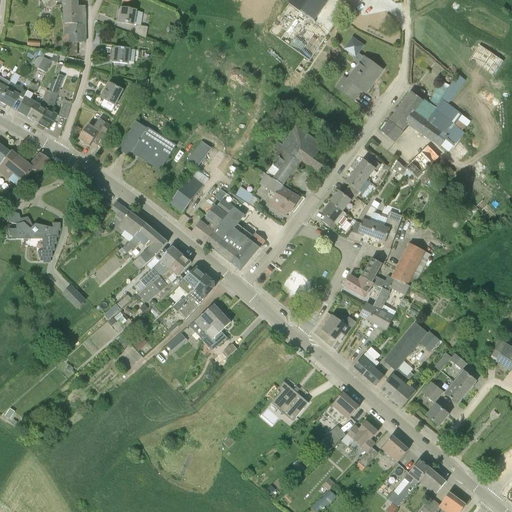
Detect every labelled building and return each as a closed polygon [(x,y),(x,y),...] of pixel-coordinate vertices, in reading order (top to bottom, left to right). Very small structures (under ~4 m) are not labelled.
[(84,25),(84,7),(76,7),(75,0),(54,0),(55,1),(62,1),(62,24),(63,43),(77,43),(85,43),(84,25)] [(134,25),(136,11),(119,8),(117,23),(134,25)] [(300,12),(280,40),(310,61),(330,33),(300,12)] [(146,38),(147,27),(136,25),(134,35),(146,38)] [(348,80),(344,77),(336,88),(354,100),(361,90),(366,93),(382,70),(358,53),(362,47),(352,40),(345,50),(355,56),(356,60),(360,63),(348,80)] [(128,64),(130,50),(113,48),(112,63),(128,64)] [(483,65),(497,74),(506,61),(492,52),(483,65)] [(57,63),(59,55),(45,53),(43,58),(37,69),(43,72),(48,61),(57,63)] [(300,74),(303,69),(298,65),(295,71),(300,74)] [(455,127),(463,115),(448,104),(466,81),(459,76),(449,87),(435,110),(427,121),(416,112),(407,125),(422,136),(441,148),(441,147),(449,152),(464,133),(455,127)] [(0,98),(9,82),(0,77),(0,98)] [(59,81),(53,79),(50,86),(53,87),(57,89),(59,81)] [(18,96),(22,90),(23,91),(22,89),(16,85),(15,86),(9,82),(0,98),(0,102),(11,109),(18,96)] [(435,110),(449,87),(441,82),(428,104),(411,92),(390,122),(403,132),(407,125),(416,112),(427,121),(435,110)] [(34,102),(30,99),(32,93),(35,95),(39,87),(30,83),(26,93),(23,91),(22,90),(18,96),(23,99),(16,111),(26,117),(34,102)] [(116,106),(124,91),(110,83),(101,98),(116,106)] [(49,98),(53,87),(50,86),(48,91),(46,90),(40,106),(34,102),(26,117),(37,124),(45,110),(45,109),(49,98)] [(53,106),(56,98),(59,90),(57,89),(53,87),(49,98),(45,109),(45,110),(37,124),(48,130),(55,116),(49,112),(53,106)] [(63,100),(58,117),(66,120),(71,103),(63,100)] [(90,146),(93,142),(99,146),(113,127),(106,122),(106,123),(100,119),(94,128),(89,125),(79,139),(90,146)] [(160,169),(176,145),(148,127),(148,129),(137,122),(119,150),(130,157),(133,152),(160,169)] [(403,132),(390,122),(382,132),(396,143),(404,133),(403,132)] [(271,164),(279,171),(274,179),(283,185),(301,160),(309,165),(318,154),(324,146),(296,125),(282,145),(278,141),(274,147),(278,150),(275,154),(277,156),(271,164)] [(187,162),(197,169),(211,151),(201,143),(187,162)] [(0,164),(9,153),(0,146),(0,164)] [(439,158),(428,147),(421,154),(432,165),(439,158)] [(17,156),(15,158),(9,153),(11,151),(10,151),(9,153),(0,164),(0,174),(15,187),(20,181),(22,182),(31,170),(38,176),(49,160),(39,154),(29,166),(17,156)] [(432,166),(432,165),(421,154),(420,153),(405,168),(408,171),(411,175),(417,181),(432,166)] [(318,154),(309,165),(319,173),(328,162),(318,154)] [(377,171),(381,166),(371,158),(367,163),(364,160),(355,171),(367,180),(375,170),(377,171)] [(405,168),(398,161),(392,169),(404,177),(404,176),(408,171),(405,168)] [(450,167),(444,173),(448,178),(455,173),(450,167)] [(359,191),(367,180),(355,171),(347,182),(350,185),(346,189),(357,197),(360,192),(359,191)] [(291,213),(295,205),(299,198),(281,187),(283,185),(274,179),(266,174),(263,178),(259,184),(276,195),(269,206),(285,216),(288,211),(291,213)] [(203,185),(190,176),(170,204),(183,213),(203,185)] [(219,226),(220,226),(233,209),(222,200),(229,192),(229,191),(225,188),(223,191),(221,189),(215,197),(221,202),(218,206),(216,204),(206,217),(219,226)] [(241,188),(236,196),(255,208),(259,200),(241,188)] [(353,202),(357,197),(346,189),(342,194),(340,192),(331,203),(343,212),(351,201),(353,202)] [(256,224),(259,221),(255,218),(260,212),(255,208),(236,196),(229,191),(229,192),(222,200),(233,209),(220,226),(219,226),(214,233),(206,243),(220,254),(232,263),(250,240),(256,233),(260,228),(256,224)] [(458,199),(454,196),(450,201),(454,204),(458,199)] [(117,214),(122,206),(117,202),(111,210),(117,214)] [(332,229),(336,224),(338,225),(346,214),(343,212),(331,203),(323,214),(326,216),(322,221),(332,229)] [(146,224),(131,212),(122,206),(117,214),(116,216),(124,222),(120,226),(135,237),(140,233),(146,224)] [(371,237),(376,223),(369,221),(376,210),(371,206),(364,218),(361,224),(356,222),(351,232),(357,234),(358,232),(371,237)] [(98,218),(90,210),(83,217),(86,220),(90,216),(94,220),(90,224),(93,227),(96,224),(94,222),(98,218)] [(386,242),(386,240),(393,242),(403,216),(390,212),(384,226),(376,223),(371,237),(386,242)] [(58,231),(60,231),(60,223),(52,223),(52,228),(34,224),(32,226),(30,224),(31,223),(27,217),(20,219),(19,217),(10,219),(10,223),(15,225),(15,229),(8,229),(8,236),(11,237),(11,240),(41,239),(41,250),(37,252),(40,262),(43,262),(43,263),(50,264),(50,257),(52,257),(52,251),(54,251),(54,244),(56,244),(56,237),(58,237),(58,231)] [(206,243),(214,233),(219,226),(213,222),(209,226),(202,221),(191,232),(206,243)] [(168,242),(157,233),(151,229),(146,224),(140,233),(135,237),(120,251),(122,254),(125,252),(127,253),(141,242),(146,246),(148,243),(152,246),(150,249),(133,263),(139,270),(148,264),(156,257),(168,242)] [(104,231),(100,227),(94,233),(98,237),(104,231)] [(250,240),(232,263),(241,270),(244,267),(259,249),(265,241),(256,233),(250,240)] [(405,284),(407,285),(425,252),(410,244),(392,278),(388,276),(385,281),(375,275),(381,264),(372,259),(362,277),(374,284),(382,288),(388,291),(390,288),(394,280),(404,285),(405,284)] [(146,288),(183,255),(173,247),(160,261),(164,265),(156,271),(153,269),(140,280),(142,283),(146,288)] [(413,290),(426,265),(429,260),(432,256),(425,252),(407,285),(410,286),(409,287),(413,290)] [(181,275),(192,263),(183,255),(146,288),(139,294),(135,298),(138,302),(142,299),(147,304),(158,294),(163,300),(185,279),(181,275)] [(189,295),(207,276),(197,267),(185,279),(179,286),(189,295)] [(215,287),(215,282),(207,276),(189,295),(184,300),(182,298),(173,307),(187,320),(215,287)] [(344,285),(366,298),(368,295),(374,284),(362,277),(359,281),(350,276),(344,285)] [(394,280),(390,288),(404,296),(409,287),(410,286),(407,285),(405,284),(404,285),(394,280)] [(77,309),(87,301),(72,285),(63,294),(77,309)] [(391,292),(388,291),(382,288),(373,306),(367,303),(360,316),(387,330),(396,312),(384,306),(391,292)] [(120,310),(132,299),(128,295),(117,305),(120,310)] [(408,301),(403,299),(399,307),(404,310),(408,301)] [(213,325),(224,315),(214,304),(195,322),(205,333),(206,332),(214,325),(213,325)] [(127,307),(124,312),(130,316),(133,311),(127,307)] [(353,315),(351,318),(356,322),(358,319),(360,316),(356,313),(354,316),(353,315)] [(227,338),(221,332),(231,323),(224,315),(213,325),(214,325),(206,332),(208,335),(203,340),(212,350),(227,338)] [(349,317),(344,324),(333,316),(323,330),(336,339),(342,331),(348,335),(357,322),(356,322),(351,318),(349,317)] [(112,318),(107,322),(111,327),(116,322),(112,318)] [(140,320),(134,326),(140,333),(146,326),(140,320)] [(167,336),(179,325),(177,323),(165,333),(167,336)] [(396,372),(410,355),(427,333),(415,323),(384,361),(396,372)] [(441,341),(430,332),(421,343),(432,352),(441,341)] [(186,339),(181,333),(167,346),(171,351),(182,342),(186,339)] [(124,348),(130,343),(122,334),(116,339),(117,341),(124,348)] [(142,337),(133,344),(139,351),(148,343),(142,337)] [(510,371),(511,367),(511,347),(501,341),(490,359),(496,362),(510,371)] [(221,363),(227,358),(227,359),(238,349),(233,344),(222,353),(215,360),(219,364),(217,365),(222,372),(226,369),(221,363)] [(363,375),(376,360),(367,352),(354,367),(363,375)] [(450,360),(452,358),(446,353),(435,367),(441,372),(451,361),(450,360)] [(462,371),(467,364),(455,354),(452,358),(450,360),(451,361),(462,371)] [(393,401),(407,385),(404,383),(411,373),(408,371),(417,360),(410,355),(396,372),(380,390),(393,401)] [(376,386),(384,377),(376,368),(380,363),(376,360),(363,375),(376,386)] [(454,382),(467,393),(477,382),(463,371),(454,382)] [(427,388),(439,398),(444,392),(431,382),(427,388)] [(458,404),(467,393),(454,382),(445,393),(458,404)] [(402,408),(416,391),(408,383),(407,385),(393,401),(402,408)] [(272,403),(293,421),(309,403),(287,385),(272,403)] [(435,403),(439,398),(427,388),(422,393),(435,403)] [(348,420),(359,407),(343,393),(332,406),(348,420)] [(449,415),(436,404),(427,416),(440,426),(449,415)] [(367,453),(372,447),(375,444),(371,440),(378,432),(366,422),(359,430),(355,426),(366,413),(346,436),(353,441),(354,440),(362,446),(360,448),(367,453)] [(315,447),(323,456),(346,435),(337,426),(315,447)] [(393,468),(409,450),(393,436),(382,449),(385,452),(381,456),(393,468)] [(229,449),(235,443),(230,438),(224,444),(229,449)] [(372,447),(367,453),(359,463),(365,468),(378,453),(372,447)] [(419,482),(430,468),(420,460),(405,479),(409,483),(398,496),(394,492),(388,499),(398,507),(418,482),(418,483),(419,482)] [(435,495),(446,482),(430,468),(419,482),(435,495)] [(335,484),(330,480),(323,487),(328,492),(335,484)] [(271,485),(266,490),(271,495),(276,489),(271,485)] [(318,511),(326,505),(327,506),(336,497),(330,491),(321,499),(320,499),(311,507),(315,511),(318,511)] [(460,511),(466,505),(450,493),(441,505),(440,507),(444,510),(442,511),(460,511)] [(435,511),(440,507),(441,505),(432,498),(420,511),(435,511)]
